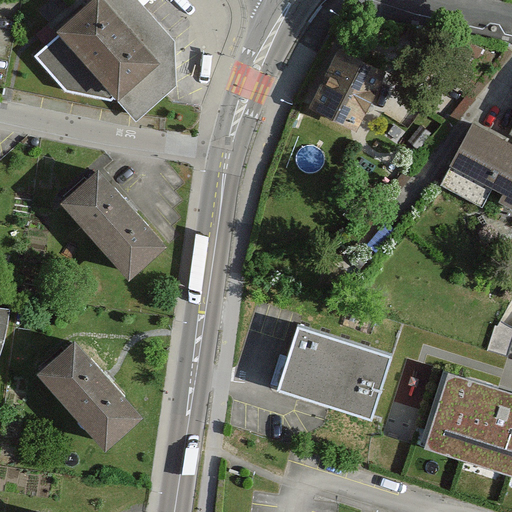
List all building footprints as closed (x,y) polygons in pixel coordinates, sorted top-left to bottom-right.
[(118,94),(136,114),(172,83),(170,42),(132,0),(95,0),(34,54),(66,90),(111,100),(118,94)] [(387,73),(332,46),(303,104),(359,131),(387,73)] [(511,141),(468,118),(445,160),(495,186),(490,197),(511,208),(511,141)] [(66,195),(130,271),(161,245),(98,169),(66,195)] [(9,308),(0,307),(0,352),(4,340),(7,323),(9,308)] [(371,417),(388,357),(296,331),(279,391),(371,417)] [(137,416),(68,344),(40,370),(109,442),(137,416)] [(511,393),(445,373),(422,447),(511,474),(511,393)]
